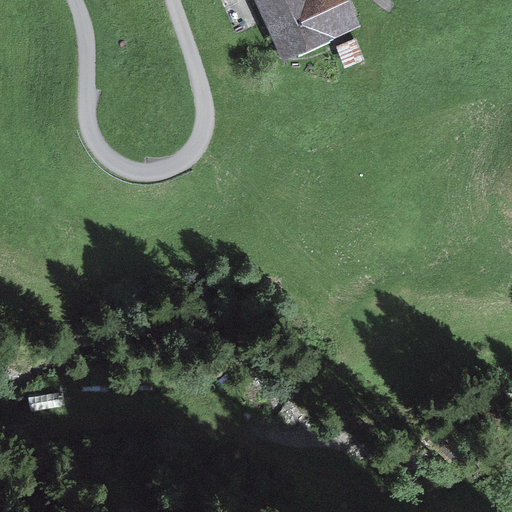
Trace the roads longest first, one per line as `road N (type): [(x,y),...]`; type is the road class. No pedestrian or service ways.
road 1 (track): [(511,457),(381,492),(181,419),(0,431)]
road 2 (unclassified): [(174,0),(205,120),(184,159),(146,172),(113,162),(91,134),(85,32),(75,0)]
